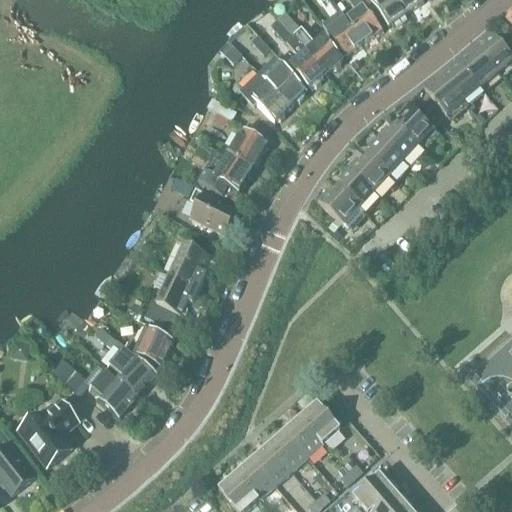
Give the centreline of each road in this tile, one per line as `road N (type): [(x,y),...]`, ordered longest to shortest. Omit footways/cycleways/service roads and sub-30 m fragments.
road 1 (tertiary): [(504,0),(334,143),(296,203),(213,401),(165,455),(88,511)]
road 2 (residential): [(377,238),(511,115)]
road 3 (residential): [(441,511),(328,383)]
